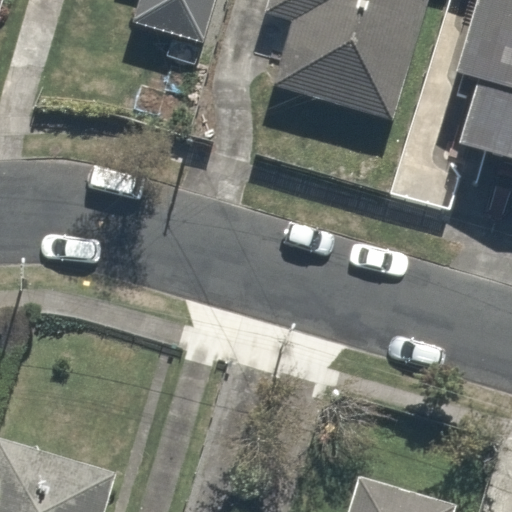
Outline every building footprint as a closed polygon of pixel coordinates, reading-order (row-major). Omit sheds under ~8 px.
[(205,0),(131,0),(122,26),(189,49),(205,0)] [(422,0),(260,0),(253,21),(283,31),(264,89),(380,127),(422,0)] [(449,147),(511,165),(511,0),(460,0),(440,70),(469,78),(449,147)] [(112,511),(124,471),(0,435),(0,511),(112,511)] [(445,511),(352,481),(341,511),(445,511)]
